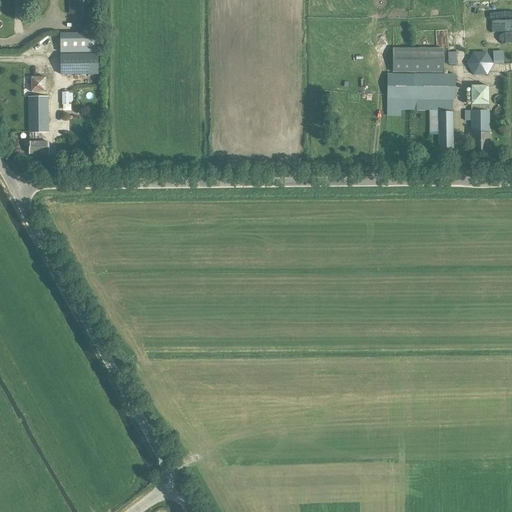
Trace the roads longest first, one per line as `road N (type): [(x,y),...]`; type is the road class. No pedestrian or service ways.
road 1 (unclassified): [(17,194),(42,185),(511,181)]
road 2 (unclassified): [(174,481),(17,194)]
road 3 (track): [(241,0),(243,96),(255,146),(293,157),(294,183)]
